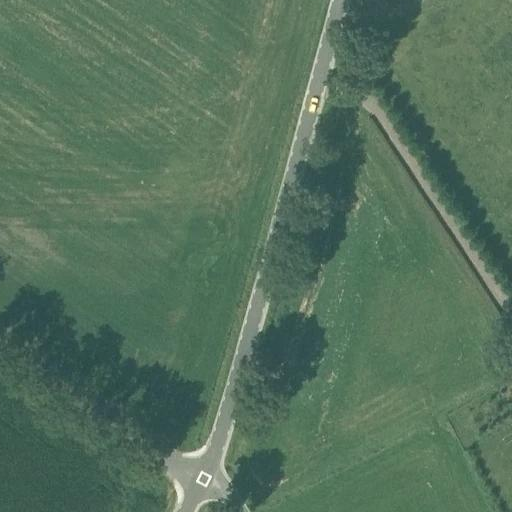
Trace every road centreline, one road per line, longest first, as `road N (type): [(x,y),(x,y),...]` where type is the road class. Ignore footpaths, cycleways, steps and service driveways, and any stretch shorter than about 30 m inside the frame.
road 1 (tertiary): [(203,484),(338,0)]
road 2 (unclassified): [(203,484),(0,341)]
